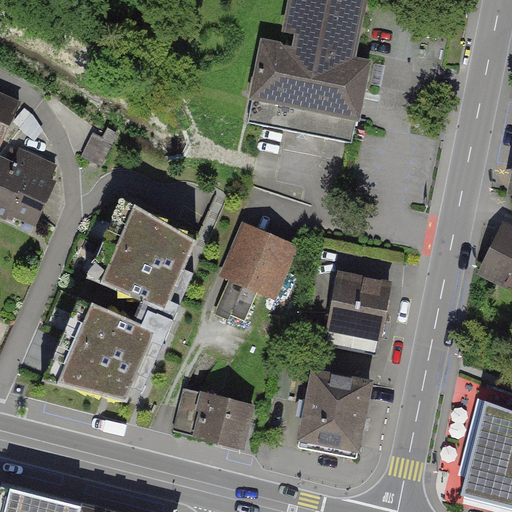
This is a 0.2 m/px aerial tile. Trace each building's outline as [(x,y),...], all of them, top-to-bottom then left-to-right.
[(294,30),(292,39),(260,33),(249,92),(254,93),(248,124),(352,144),(358,113),(361,113),(365,92),(373,55),(356,52),(366,0),(287,0),(282,27),(294,30)] [(25,100),(0,88),(0,147),(3,149),(25,100)] [(114,140),(94,132),(84,157),(104,165),(114,140)] [(56,176),(2,153),(0,157),(0,215),(33,230),(56,176)] [(118,188),(85,272),(171,305),(189,264),(183,263),(196,233),(118,188)] [(275,300),(297,243),(248,224),(226,282),(275,300)] [(511,234),(499,228),(476,275),(511,291),(511,234)] [(329,333),(385,345),(397,288),(341,276),(329,333)] [(75,289),(37,379),(126,402),(131,386),(142,389),(166,327),(75,289)] [(297,443),(362,457),(378,385),(313,371),(297,443)] [(188,386),(176,431),(244,449),(255,403),(188,386)] [(511,413),(488,405),(472,467),(464,500),(511,511),(511,413)] [(79,511),(82,499),(3,479),(0,491),(0,511),(79,511)] [(133,511),(82,499),(79,511),(133,511)]
